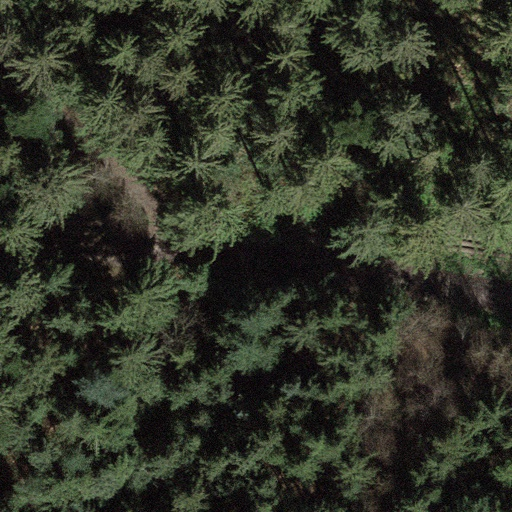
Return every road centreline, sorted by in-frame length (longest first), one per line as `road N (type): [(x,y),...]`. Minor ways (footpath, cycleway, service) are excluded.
road 1 (track): [(0,259),(511,293)]
road 2 (track): [(223,270),(48,70),(0,27)]
